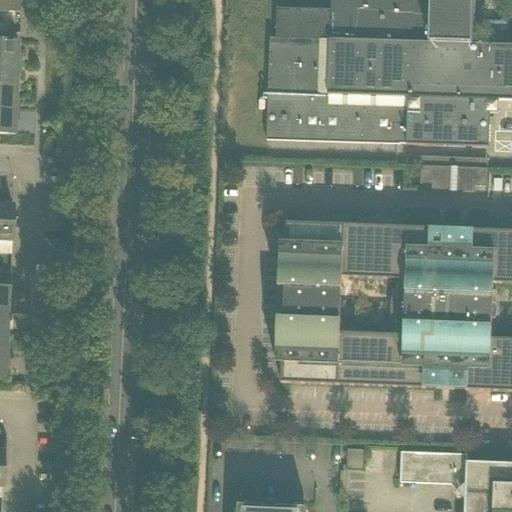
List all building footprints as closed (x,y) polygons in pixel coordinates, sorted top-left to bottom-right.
[(276,28),(473,35),(474,0),(331,0),(331,11),(277,10),(276,28)] [(0,23),(0,34),(10,34),(10,23),(0,23)] [(500,102),(511,102),(511,46),(473,46),(473,35),(276,28),(276,40),(270,39),(267,142),(400,146),(400,145),(407,145),(407,146),(489,149),(490,115),(499,115),(500,102)] [(18,43),(0,42),(0,65),(18,66),(18,43)] [(0,88),(17,89),(18,66),(0,65),(0,88)] [(0,110),(16,112),(17,89),(0,88),(0,110)] [(0,110),(0,135),(15,136),(16,112),(0,110)] [(487,188),(488,170),(421,167),(420,185),(432,186),(432,192),(475,193),(475,187),(487,188)] [(0,243),(11,244),(12,205),(0,205),(0,243)] [(494,285),(511,285),(511,233),(287,225),(281,384),(511,393),(511,341),(492,341),(494,285)] [(9,289),(0,288),(0,312),(8,312),(9,289)] [(0,335),(7,336),(8,312),(0,312),(0,335)] [(348,451),(347,471),(364,472),(364,451),(348,451)] [(511,511),(511,465),(468,464),(468,456),(402,454),(400,484),(458,486),(458,493),(465,494),(464,511),(511,511)]
